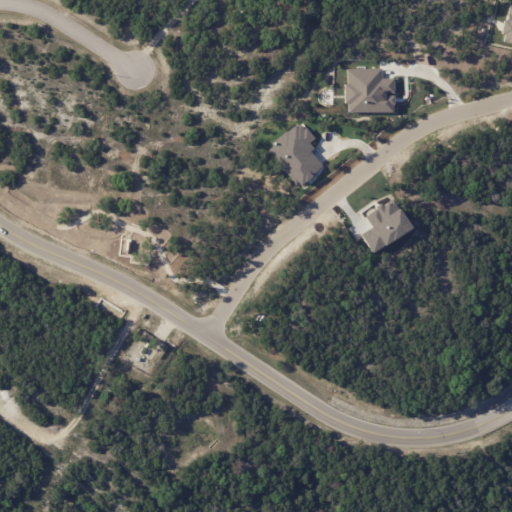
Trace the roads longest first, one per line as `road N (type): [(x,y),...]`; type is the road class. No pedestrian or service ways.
road 1 (residential): [(511,405),(437,436),(341,426),(117,280),(57,259),(0,226)]
road 2 (residential): [(206,339),(252,268),(347,183),(416,131),(511,101)]
road 3 (residential): [(0,2),(31,7),(135,69)]
